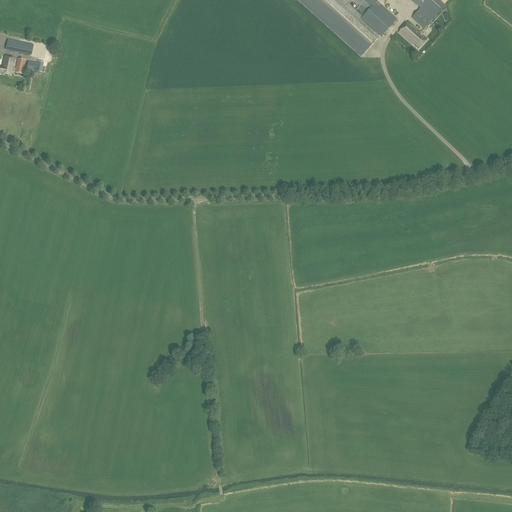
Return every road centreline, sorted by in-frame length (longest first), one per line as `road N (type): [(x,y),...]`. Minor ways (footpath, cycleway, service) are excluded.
road 1 (unclassified): [(473,177),(399,193),(136,201),(106,195),(0,143)]
road 2 (unclassified): [(473,177),(388,81),(382,53),(390,28)]
